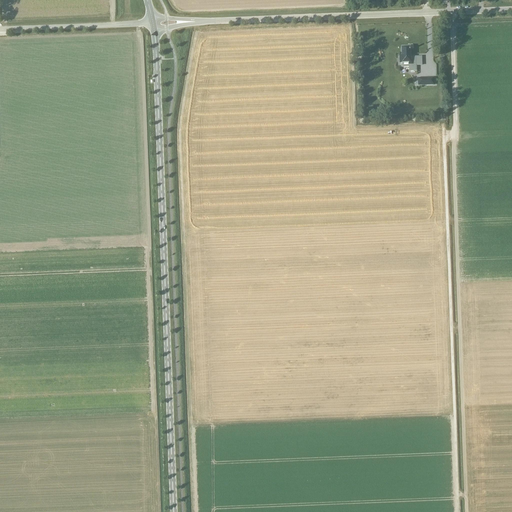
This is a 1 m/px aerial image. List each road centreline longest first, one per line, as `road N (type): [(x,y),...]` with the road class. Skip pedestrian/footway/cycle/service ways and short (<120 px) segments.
road 1 (tertiary): [(173,511),(153,27)]
road 2 (track): [(457,503),(443,124)]
road 3 (unclassified): [(182,22),(511,9)]
road 4 (unclassified): [(0,29),(149,23)]
road 5 (track): [(451,12),(455,134),(443,134)]
